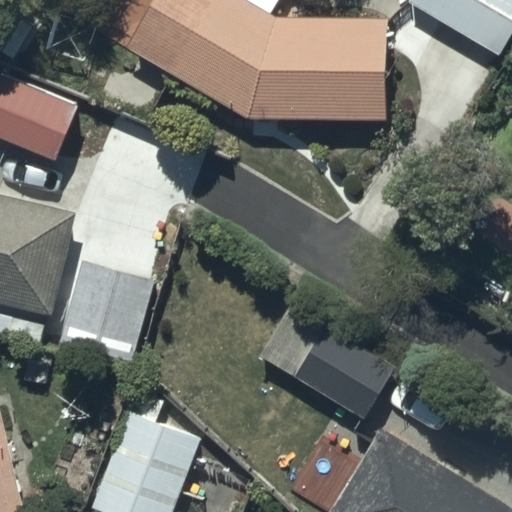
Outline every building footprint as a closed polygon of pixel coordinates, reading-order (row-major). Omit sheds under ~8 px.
[(387,6),(274,6),(276,0),(151,0),(129,38),(250,106),(386,107),(387,6)] [(511,0),(429,0),(497,43),(511,17),(511,0)] [(83,95),(3,62),(0,69),(0,126),(60,151),(83,95)] [(77,201),(0,182),(0,328),(40,338),(48,303),(52,304),(77,201)] [(397,360),(326,320),(298,369),(368,410),(397,360)] [(30,511),(5,396),(0,396),(0,511),(30,511)] [(172,511),(203,430),(130,403),(95,498),(133,511),(172,511)] [(511,511),(511,498),(381,418),(326,509),(330,511),(511,511)]
